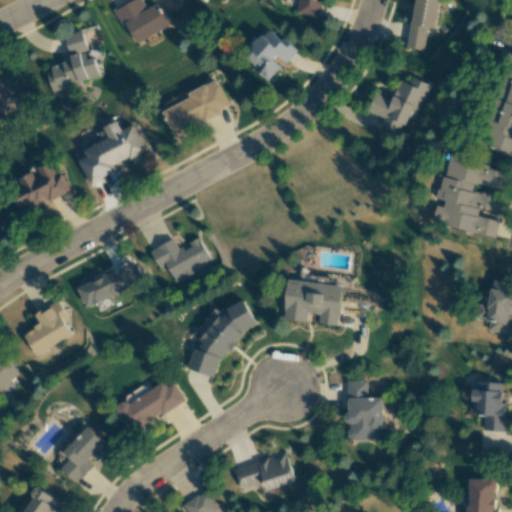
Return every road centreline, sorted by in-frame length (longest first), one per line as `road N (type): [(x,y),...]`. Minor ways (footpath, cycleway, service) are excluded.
road 1 (residential): [(371,0),(358,41),(318,104),(0,286)]
road 2 (residential): [(115,511),(284,386)]
